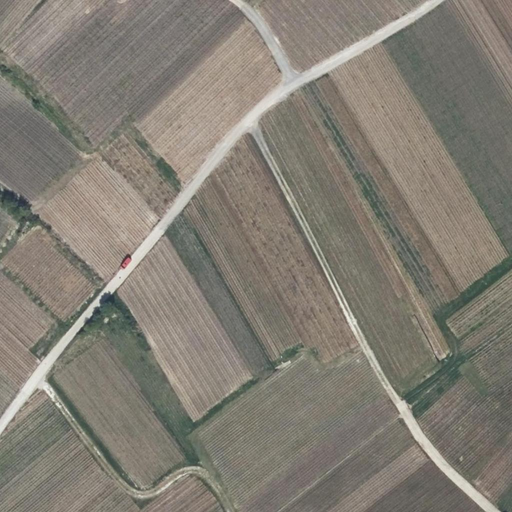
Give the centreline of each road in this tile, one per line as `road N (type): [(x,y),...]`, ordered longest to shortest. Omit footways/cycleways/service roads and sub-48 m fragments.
road 1 (track): [(0,431),(247,120),(280,91),(438,0)]
road 2 (track): [(497,511),(415,440),(395,394)]
